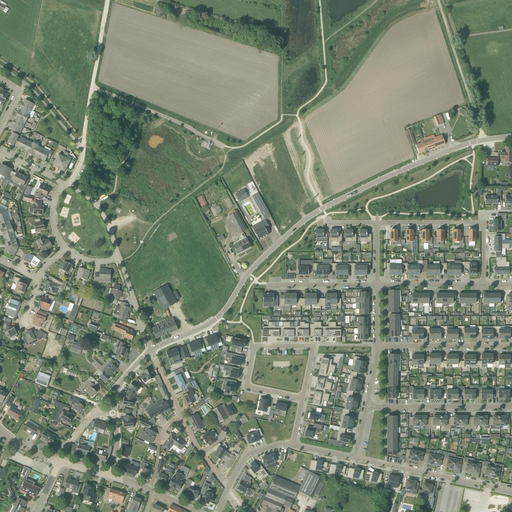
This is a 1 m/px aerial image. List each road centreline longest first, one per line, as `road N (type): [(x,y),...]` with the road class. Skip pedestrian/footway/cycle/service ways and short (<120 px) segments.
road 1 (tertiary): [(151,347),(208,325),(265,254),(322,208),(419,162),(511,137)]
road 2 (track): [(319,0),(325,84),(297,115),(282,115),(244,146),(225,147)]
road 3 (residential): [(314,346),(252,346),(244,385),(302,398)]
road 4 (residential): [(511,491),(356,459)]
road 5 (track): [(81,147),(106,0)]
road 6 (track): [(483,140),(438,0)]
road 7 (unclassified): [(225,147),(91,87)]
road 8 (residential): [(366,408),(511,408)]
road 9 (residential): [(378,346),(511,346)]
